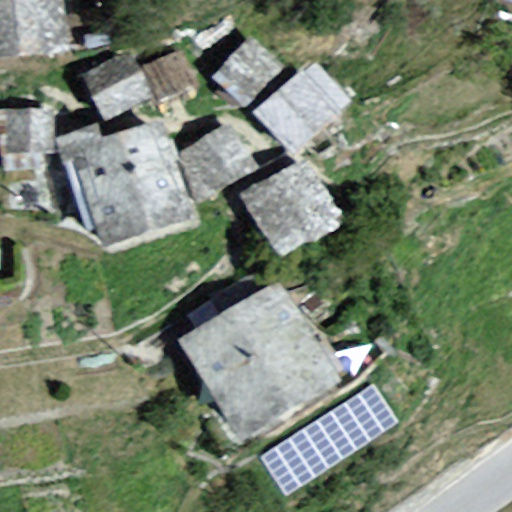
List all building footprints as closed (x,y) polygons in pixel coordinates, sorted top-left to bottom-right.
[(58,0),(0,0),(0,51),(66,40),(58,0)] [(276,67),(243,32),(207,67),(241,102),(276,67)] [(201,76),(181,43),(139,69),(125,45),(81,71),(108,115),(145,93),(153,105),(201,76)] [(256,111),(295,148),(349,95),(312,59),(256,111)] [(0,155),(54,154),(53,107),(0,108),(0,155)] [(104,243),(193,215),(162,117),(73,145),(104,243)] [(254,164),(232,120),(178,147),(201,191),(254,164)] [(246,198),(281,253),(341,216),(306,160),(246,198)] [(334,383),(279,287),(180,334),(239,438),(334,383)]
